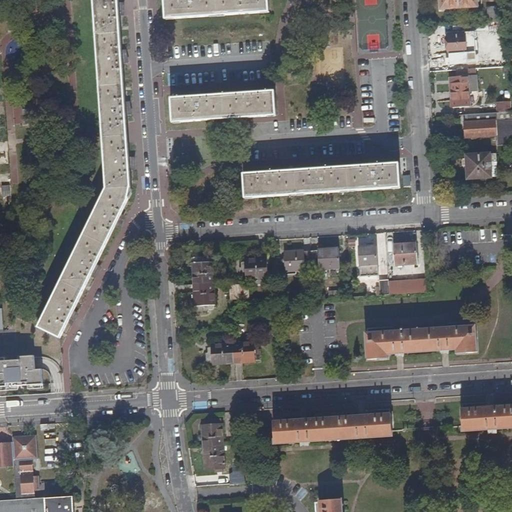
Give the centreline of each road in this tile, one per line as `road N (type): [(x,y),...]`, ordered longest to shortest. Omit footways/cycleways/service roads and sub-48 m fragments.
road 1 (residential): [(168,399),(511,377)]
road 2 (residential): [(158,235),(425,215)]
road 3 (residential): [(142,0),(158,235)]
road 4 (residential): [(425,215),(410,0)]
road 5 (residential): [(168,399),(0,410)]
road 6 (residential): [(158,235),(168,399)]
road 7 (residential): [(298,511),(266,492),(182,496)]
